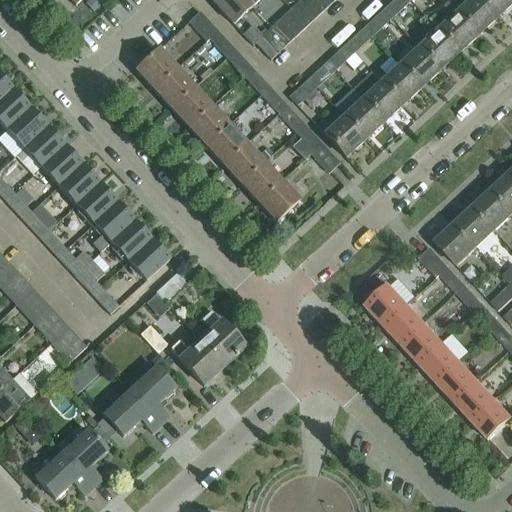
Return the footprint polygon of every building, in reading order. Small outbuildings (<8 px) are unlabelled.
[(92,0),(90,0),(85,5),(92,13),(99,7),(92,0)] [(232,26),(251,9),(243,0),(214,0),(211,3),(232,26)] [(243,0),(251,9),(260,0),(243,0)] [(314,20),(324,12),(313,0),(302,0),(299,3),(314,20)] [(313,0),(324,12),(334,3),(331,0),(313,0)] [(391,20),(409,3),(406,0),(395,0),(383,11),(391,20)] [(477,38),(495,21),(476,0),(471,0),(455,15),(477,38)] [(476,0),(495,21),(511,5),(511,0),(476,0)] [(305,29),(314,20),(299,3),(289,12),(305,29)] [(477,38),(455,15),(447,5),(429,22),(438,31),(437,32),(458,55),(477,38)] [(380,30),(391,20),(383,11),(364,29),(372,37),(382,48),(389,41),(380,30)] [(296,38),(305,29),(289,12),(280,21),(296,38)] [(206,44),(217,33),(199,14),(188,24),(206,44)] [(286,46),(296,38),(280,21),(271,29),(286,46)] [(276,56),(286,46),(271,29),(260,39),(276,56)] [(353,55),(372,37),(364,29),(345,46),(353,55)] [(439,73),(458,55),(437,32),(418,49),(439,73)] [(225,60),(234,52),(217,33),(206,44),(208,42),(225,60)] [(270,62),(276,56),(260,39),(254,45),(270,62)] [(334,72),(353,55),(345,46),(326,64),(334,72)] [(420,90),(439,73),(418,49),(399,67),(420,90)] [(153,92),(176,71),(158,52),(135,73),(153,92)] [(243,79),(251,71),(234,52),(225,60),(243,79)] [(316,89),(334,72),(326,64),(308,81),(316,89)] [(402,107),(420,90),(399,67),(380,84),(402,107)] [(170,111),(193,90),(176,71),(153,92),(170,111)] [(260,98),(269,90),(251,71),(243,79),(260,98)] [(0,102),(11,92),(0,80),(0,102)] [(296,107),(316,89),(308,81),(288,99),(296,107)] [(383,125),(402,107),(380,84),(362,102),(383,125)] [(188,130),(211,109),(193,90),(170,111),(188,130)] [(278,116),(286,109),(269,90),(260,98),(278,116)] [(0,126),(6,133),(29,111),(11,92),(0,102),(0,126)] [(364,142),(383,125),(362,102),(343,119),(364,142)] [(205,149),(228,127),(211,109),(188,130),(205,149)] [(295,135),(303,127),(286,109),(278,116),(295,135)] [(23,151),(46,130),(29,111),(6,133),(23,151)] [(345,160),(364,142),(343,119),(323,137),(345,160)] [(222,167),(245,146),(228,127),(205,149),(222,167)] [(312,154),(321,146),(303,127),(295,135),(312,154)] [(40,170),(63,149),(46,130),(23,151),(40,170)] [(240,186),(263,165),(245,146),(222,167),(240,186)] [(312,154),(310,156),(328,176),(339,165),(321,146),(312,154)] [(58,189),(81,167),(63,149),(40,170),(58,189)] [(257,205),(280,184),(263,165),(240,186),(257,205)] [(75,208),(98,186),(81,167),(58,189),(75,208)] [(511,214),(511,176),(511,175),(492,193),(511,214)] [(0,199),(4,203),(13,195),(0,181),(0,199)] [(280,184),(257,205),(275,224),(298,203),(280,184)] [(92,226),(115,205),(98,186),(75,208),(92,226)] [(495,233),(511,217),(511,214),(492,193),(473,210),(495,233)] [(22,222),(30,214),(13,195),(4,203),(22,222)] [(57,214),(68,206),(60,196),(49,203),(57,214)] [(110,245),(133,224),(115,205),(92,226),(102,237),(91,247),(99,255),(110,245)] [(476,251),(495,233),(473,210),(454,227),(476,251)] [(39,241),(48,233),(30,214),(22,222),(39,241)] [(127,264),(150,243),(133,224),(110,245),(127,264)] [(457,269),(476,251),(454,227),(435,245),(457,269)] [(56,260),(65,252),(48,233),(39,241),(56,260)] [(150,243),(127,264),(145,283),(168,262),(150,243)] [(436,280),(439,278),(447,270),(429,251),(418,261),(436,280)] [(66,270),(74,262),(65,252),(56,260),(66,270)] [(82,270),(91,263),(83,254),(74,262),(66,270),(74,278),(82,270)] [(85,291),(94,283),(102,275),(91,263),(82,270),(74,278),(85,291)] [(0,285),(13,273),(5,264),(0,269),(0,285)] [(511,269),(502,279),(510,288),(511,286),(511,269)] [(456,297),(464,289),(447,270),(439,278),(456,297)] [(0,293),(4,297),(21,281),(13,273),(0,285),(0,293)] [(184,285),(176,276),(154,296),(163,305),(184,285)] [(12,306),(29,289),(21,281),(4,297),(12,306)] [(94,283),(85,291),(109,317),(118,309),(94,283)] [(383,329),(406,308),(388,288),(365,310),(383,329)] [(499,314),(511,301),(511,289),(510,288),(491,306),(499,314)] [(20,314),(37,298),(29,289),(12,306),(20,314)] [(473,315),(482,308),(464,289),(456,297),(473,315)] [(28,323),(45,306),(37,298),(20,314),(28,323)] [(35,331),(53,315),(45,306),(28,323),(35,331)] [(400,348),(423,327),(406,308),(383,329),(400,348)] [(491,334),(499,326),(482,308),(473,315),(491,334)] [(198,343),(223,370),(245,350),(210,313),(201,322),(211,332),(198,343)] [(61,323),(59,321),(53,315),(35,331),(43,339),(61,323)] [(157,328),(171,346),(179,339),(165,321),(157,328)] [(51,348),(69,331),(61,323),(43,339),(50,347),(51,348)] [(508,353),(511,349),(511,340),(499,326),(491,334),(508,353)] [(418,367),(441,345),(423,327),(400,348),(418,367)] [(156,357),(165,348),(147,329),(138,337),(156,357)] [(59,356),(76,340),(69,331),(51,348),(59,356)] [(59,356),(67,365),(84,348),(76,340),(59,356)] [(223,370),(198,343),(188,353),(178,343),(169,351),(179,361),(178,362),(203,388),(223,370)] [(435,386),(458,364),(441,345),(418,367),(435,386)] [(157,357),(151,363),(156,369),(163,363),(157,357)] [(452,404),(475,383),(458,364),(435,386),(452,404)] [(128,394),(160,429),(168,420),(157,407),(174,391),(161,376),(154,369),(128,394)] [(0,392),(8,385),(0,376),(0,392)] [(215,379),(208,387),(223,400),(230,392),(215,379)] [(470,423),(493,402),(475,383),(452,404),(470,423)] [(8,385),(0,392),(0,419),(4,425),(26,404),(8,385)] [(160,429),(128,394),(102,418),(104,419),(95,427),(108,441),(116,433),(122,439),(140,423),(151,436),(160,429)] [(493,402),(470,423),(487,443),(511,421),(493,402)] [(87,432),(60,457),(92,491),(101,483),(89,470),(107,454),(101,448),(108,441),(95,427),(87,434),(87,432)] [(84,498),(92,491),(60,457),(49,467),(35,480),(54,502),(72,486),(84,498)]
